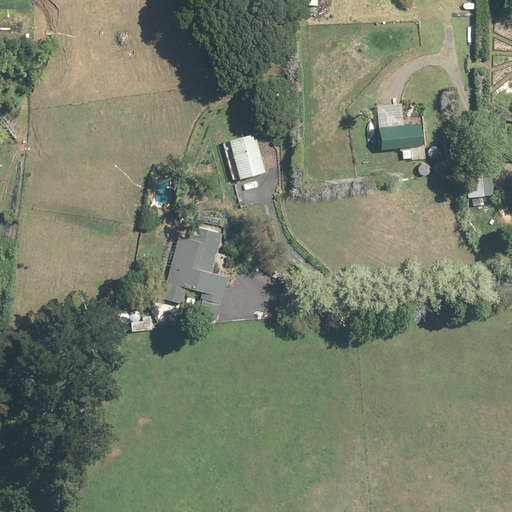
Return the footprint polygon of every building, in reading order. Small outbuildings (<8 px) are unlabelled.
[(379,149),(400,147),(402,159),(415,158),(414,146),(420,145),(418,124),(401,125),(399,105),(375,107),(379,149)] [(265,172),(255,135),(229,141),(238,179),(265,172)] [(469,175),(468,195),(485,196),(486,176),(469,175)] [(220,234),(181,224),(178,236),(162,298),(181,303),(185,288),(199,291),(197,298),(219,303),(226,277),(211,273),(220,234)] [(273,279),(260,271),(255,279),(269,287),(273,279)]
